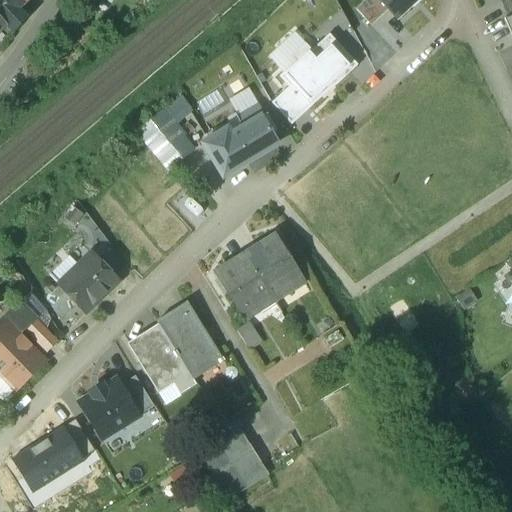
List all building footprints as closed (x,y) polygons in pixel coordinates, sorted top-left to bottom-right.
[(0,0),(0,20),(5,25),(13,34),(26,18),(26,17),(18,9),(22,5),(16,0),(0,0)] [(378,0),(365,0),(355,9),(370,25),(387,9),(378,0)] [(378,0),(387,9),(396,19),(416,0),(378,0)] [(73,34),(80,46),(94,37),(87,26),(73,34)] [(289,88),(309,110),(322,98),(320,95),(332,84),(335,88),(358,66),(330,36),(313,52),(306,45),(291,58),(295,62),(279,77),(289,88)] [(292,126),(309,110),(289,88),(271,104),(292,126)] [(183,96),(140,135),(171,169),(195,147),(177,128),(196,110),(183,96)] [(258,105),(236,117),(243,129),(265,116),(258,105)] [(243,129),(231,137),(247,163),(276,145),(270,135),(274,132),(265,116),(243,129)] [(236,117),(224,125),(227,129),(231,137),(243,129),(236,117)] [(227,129),(201,144),(222,178),(235,170),(247,163),(231,137),(227,129)] [(304,285),(274,237),(244,255),(266,291),(279,283),(287,295),(304,285)] [(83,248),(51,278),(59,286),(90,255),(83,248)] [(94,260),(90,255),(59,286),(86,314),(117,284),(105,271),(107,270),(107,263),(102,259),(95,258),(94,260)] [(244,255),(214,274),(238,312),(244,322),(249,318),(261,311),(254,299),(266,291),(244,255)] [(481,305),(469,287),(453,298),(465,316),(481,305)] [(20,304),(0,323),(0,333),(7,326),(18,337),(35,320),(20,304)] [(221,360),(186,304),(156,323),(159,327),(192,381),(218,365),(219,366),(224,362),(222,359),(221,360)] [(244,322),(238,312),(229,318),(242,338),(256,329),(249,318),(244,322)] [(36,322),(25,333),(44,354),(56,343),(36,322)] [(18,337),(7,326),(0,333),(0,379),(2,382),(5,379),(14,389),(42,362),(18,337)] [(192,381),(159,327),(129,346),(159,393),(174,384),(180,394),(195,385),(192,381)] [(120,388),(139,417),(154,408),(135,379),(120,388)] [(79,405),(102,441),(139,417),(120,388),(116,381),(104,389),(102,387),(91,394),(92,396),(79,405)] [(233,420),(192,446),(213,478),(253,454),(233,420)] [(83,459),(94,452),(75,422),(63,429),(83,459)] [(84,462),(83,459),(63,429),(11,462),(32,495),(84,462)] [(253,454),(213,478),(227,500),(267,475),(253,454)] [(190,464),(170,477),(176,488),(197,476),(190,464)]
